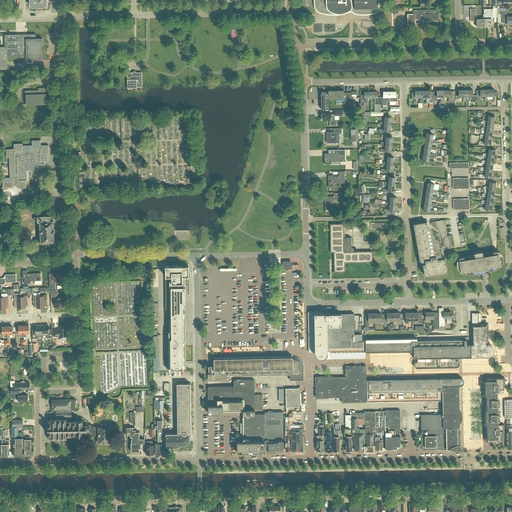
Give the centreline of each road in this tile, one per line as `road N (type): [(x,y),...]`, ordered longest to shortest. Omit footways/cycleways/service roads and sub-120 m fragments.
road 1 (unclassified): [(511,491),(200,497)]
road 2 (unclassified): [(75,253),(65,16)]
road 3 (residential): [(289,12),(65,16)]
road 4 (residential): [(199,461),(197,255)]
road 5 (unclassified): [(200,497),(0,500)]
road 6 (unclassified): [(38,463),(36,393),(81,379),(78,314)]
road 7 (unclassified): [(305,253),(302,82)]
road 8 (secondary): [(199,461),(38,463)]
road 9 (residential): [(457,44),(297,48)]
road 10 (residential): [(506,215),(505,78)]
road 11 (residential): [(406,216),(404,80)]
road 12 (residential): [(75,253),(197,255)]
